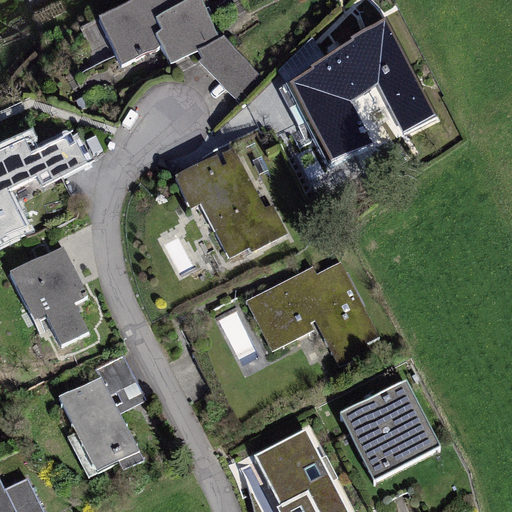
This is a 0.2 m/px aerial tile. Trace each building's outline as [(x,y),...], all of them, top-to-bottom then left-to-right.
[(219,39),(198,0),(138,0),(98,21),(122,67),(161,47),(170,65),(219,39)] [(387,26),(292,87),(334,167),(434,119),(387,26)] [(64,131),(0,161),(0,244),(28,231),(11,196),(85,161),(72,134),(71,132),(69,131),(67,131),(64,131)] [(251,256),(288,237),(273,207),(265,211),(234,151),(175,181),(191,211),(201,206),(229,261),(248,251),(251,256)] [(68,249),(13,279),(39,328),(51,321),(69,353),(95,339),(79,310),(96,300),(68,249)] [(380,337),(342,263),(316,276),(313,270),(247,303),(273,353),(320,329),(340,368),(372,352),(367,344),(380,337)] [(98,373),(103,383),(69,401),(90,441),(78,447),(96,481),(146,455),(129,423),(155,410),(128,357),(98,373)] [(407,381),(340,416),(376,485),(443,451),(407,381)] [(352,511),(314,434),(252,465),(276,511),(352,511)] [(40,511),(26,483),(4,494),(0,485),(0,511),(40,511)]
